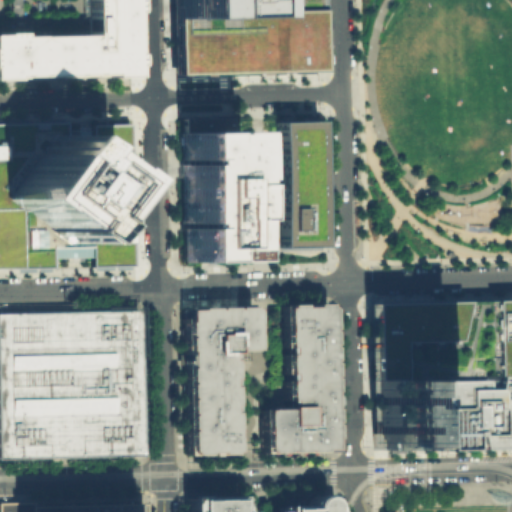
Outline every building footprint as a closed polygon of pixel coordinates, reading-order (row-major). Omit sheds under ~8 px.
[(130,0),(130,13),(128,13),(129,54),(131,54),(131,66),(129,66),(130,77),(103,78),(103,76),(7,78),(7,80),(0,80),(0,33),(13,33),(13,37),(86,35),(85,0),(130,0)] [(9,0),(19,0),(19,15),(9,15),(9,0)] [(169,77),(313,75),(311,0),(166,0),(167,2),(169,77)] [(176,116),(227,115),(227,130),(232,130),(235,259),(180,260),(176,116)] [(313,119),(316,246),(271,247),(268,120),(313,119)] [(0,265),(0,123),(127,120),(130,263),(60,264),(0,265)] [(373,446),(388,446),(388,452),(402,451),(402,445),(511,443),(511,298),(370,301),(373,446)] [(278,305),(325,304),(329,451),(258,452),(257,408),(281,407),(278,305)] [(179,307),(250,306),(251,349),(227,349),(230,454),(182,455),(179,307)] [(0,311),(135,309),(135,329),(138,455),(103,456),(0,457),(0,311)] [(271,505),(300,505),(300,501),(302,499),(304,496),(307,494),(310,493),(314,493),(318,494),(321,496),(323,498),(324,501),(325,504),(332,504),(332,511),(265,511),(271,510),(271,505)] [(182,511),(182,495),(234,494),(235,507),(240,507),(240,511),(247,510),(247,511),(182,511)] [(139,511),(139,501),(29,504),(29,500),(0,500),(0,511),(139,511)]
